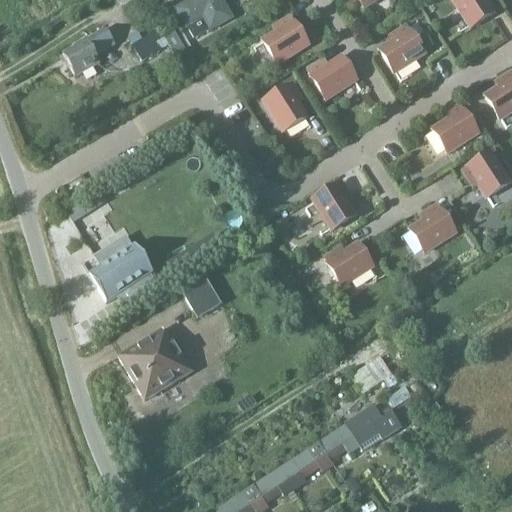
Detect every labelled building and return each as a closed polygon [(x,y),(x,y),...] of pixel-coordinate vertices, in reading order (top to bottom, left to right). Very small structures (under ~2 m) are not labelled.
[(209,35),(234,21),(221,0),(190,0),(173,10),(185,32),(186,31),(193,42),(208,34),(209,35)] [(356,0),(363,10),(378,0),(356,0)] [(450,0),(470,30),(492,16),(482,0),(450,0)] [(281,32),(262,44),(276,67),(306,48),(292,25),(289,21),(278,27),(281,32)] [(408,33),(405,29),(395,36),(398,40),(389,46),(378,53),(392,75),(423,56),(408,33)] [(71,47),(73,50),(61,57),(73,79),(98,65),(95,59),(114,48),(104,30),(85,41),(84,40),(71,47)] [(159,31),(157,32),(147,37),(153,46),(163,40),(163,39),(159,31)] [(167,47),(173,59),(188,51),(178,31),(163,39),(163,40),(167,47)] [(127,40),(131,46),(140,40),(136,34),(127,40)] [(129,48),(140,64),(157,53),(153,46),(147,37),(146,36),(140,40),(131,46),(129,48)] [(163,40),(153,46),(157,53),(167,47),(163,40)] [(318,69),(307,76),(324,102),(354,83),(340,61),(320,73),(318,69)] [(484,99),(498,122),(511,112),(511,77),(511,76),(501,82),(503,87),(484,99)] [(143,86),(138,78),(132,81),(137,89),(143,86)] [(263,104),(282,134),(305,120),(292,100),(297,97),(290,87),(285,90),(263,104)] [(459,110),(429,129),(446,156),(476,136),(462,114),(459,110)] [(508,186),(489,156),(466,170),(462,173),(469,184),(473,181),(486,200),(508,186)] [(473,181),(469,184),(473,191),(477,188),(473,181)] [(346,196),(339,186),(335,189),(335,188),(312,203),(331,233),(354,219),(342,199),(346,196)] [(99,194),(65,215),(72,226),(106,205),(99,194)] [(255,211),(264,226),(279,216),(277,212),(260,208),(255,211)] [(446,224),(439,213),(436,209),(426,216),(428,220),(409,233),(423,255),(453,236),(446,224)] [(213,238),(165,267),(174,282),(222,252),(213,238)] [(82,267),(81,267),(106,305),(117,298),(124,308),(154,289),(148,279),(151,277),(133,248),(117,258),(110,248),(93,260),(100,270),(88,277),(82,267)] [(326,267),(341,289),(371,270),(356,248),(337,260),(334,256),(324,262),(326,267)] [(181,298),(196,322),(220,307),(205,284),(181,298)] [(118,361),(144,404),(191,375),(172,343),(169,345),(166,340),(161,332),(119,358),(117,359),(118,361)] [(379,357),(349,377),(361,395),(391,376),(379,357)] [(390,379),(383,383),(388,391),(397,385),(392,377),(390,379)] [(235,406),(241,416),(255,407),(248,397),(235,406)] [(433,406),(428,410),(434,418),(439,413),(433,406)] [(344,428),(312,449),(327,472),(333,469),(330,464),(346,454),(348,457),(359,451),(362,456),(363,455),(362,454),(380,442),(381,444),(401,431),(387,411),(378,417),(371,407),(343,426),(344,428)] [(312,449),(279,471),(294,493),(306,486),(303,482),(319,472),(321,476),(327,472),(312,449)] [(279,471),(247,492),(260,511),(266,511),(268,511),(265,507),(281,497),(283,500),(287,498),(292,494),(294,493),(279,471)] [(348,492),(351,497),(360,491),(353,480),(344,486),(345,487),(348,492)] [(336,492),(340,498),(348,492),(345,487),(336,492)] [(260,511),(247,492),(216,511),(260,511)] [(292,494),(287,498),(292,506),(298,502),(292,494)]
